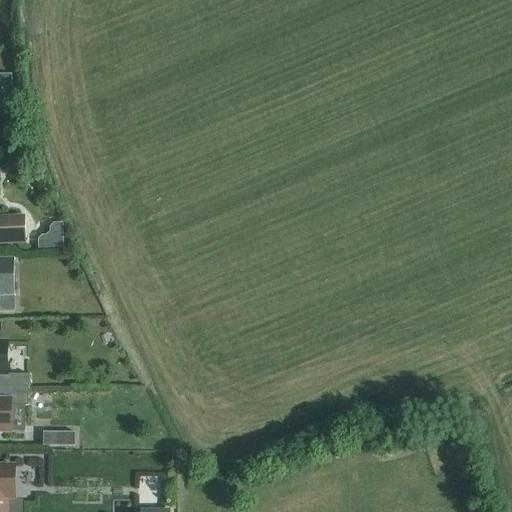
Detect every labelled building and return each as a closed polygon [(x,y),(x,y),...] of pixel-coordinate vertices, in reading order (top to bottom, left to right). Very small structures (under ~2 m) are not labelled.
[(12,86),(11,74),(0,74),(0,88),(2,86),(12,86)] [(0,245),(26,245),(25,215),(0,216),(0,245)] [(49,249),(64,249),(64,233),(49,233),(49,249)] [(0,313),(13,313),(11,259),(0,259),(0,313)] [(29,388),(29,375),(6,375),(6,343),(0,343),(0,387),(28,388),(29,388)] [(28,407),(28,388),(0,387),(0,432),(10,433),(10,406),(28,407)] [(14,499),(14,466),(0,466),(0,511),(6,511),(7,499),(14,499)]
